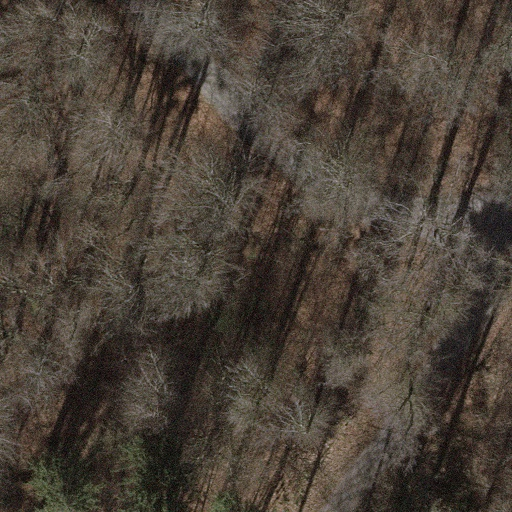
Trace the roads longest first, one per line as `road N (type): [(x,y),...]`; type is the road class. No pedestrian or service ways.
road 1 (track): [(156,0),(286,147),(393,232),(511,218)]
road 2 (track): [(511,241),(444,371),(347,511)]
